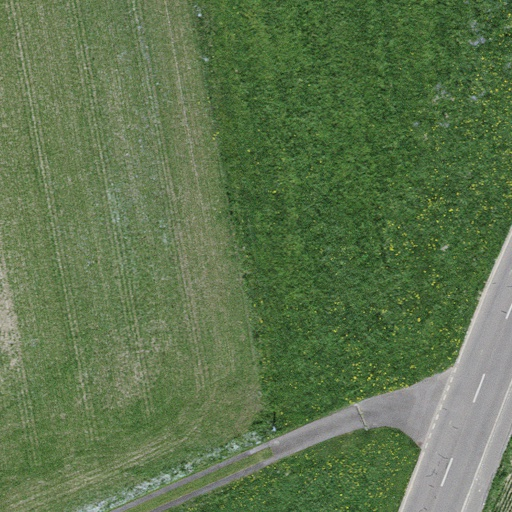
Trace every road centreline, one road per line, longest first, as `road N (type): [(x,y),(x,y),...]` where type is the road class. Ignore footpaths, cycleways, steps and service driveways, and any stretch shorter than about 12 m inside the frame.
road 1 (track): [(112,511),(367,405),(473,416)]
road 2 (tertiary): [(437,511),(511,332)]
